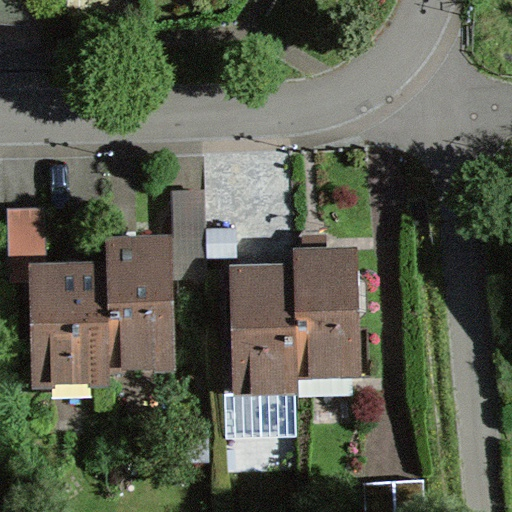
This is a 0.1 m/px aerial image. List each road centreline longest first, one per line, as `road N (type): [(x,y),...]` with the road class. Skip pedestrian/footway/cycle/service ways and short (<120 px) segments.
road 1 (residential): [(0,112),(283,106),(340,95),(402,52)]
road 2 (track): [(482,511),(449,139),(460,98)]
road 3 (residential): [(402,52),(460,98),(493,113),(511,111)]
